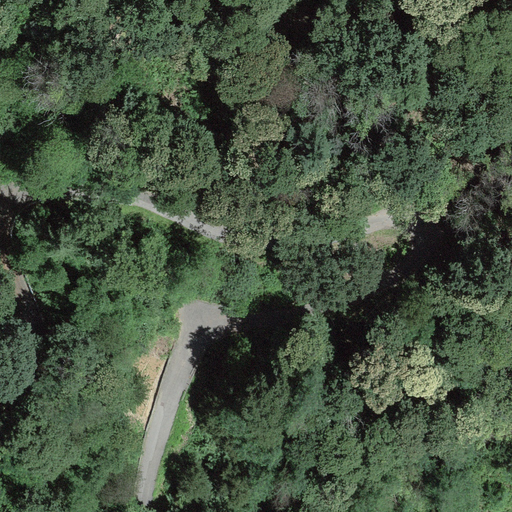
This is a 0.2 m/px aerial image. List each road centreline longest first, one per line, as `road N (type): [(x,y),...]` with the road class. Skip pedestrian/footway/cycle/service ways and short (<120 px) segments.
road 1 (residential): [(140,511),(188,343),(222,322),(304,313),(380,285),(418,261),(422,238),(408,223),(386,221),(269,243),(219,233),(119,190),(31,188),(0,207)]
road 2 (track): [(238,4),(103,42),(92,22),(103,0)]
road 3 (residential): [(0,242),(27,314),(25,343),(0,372)]
